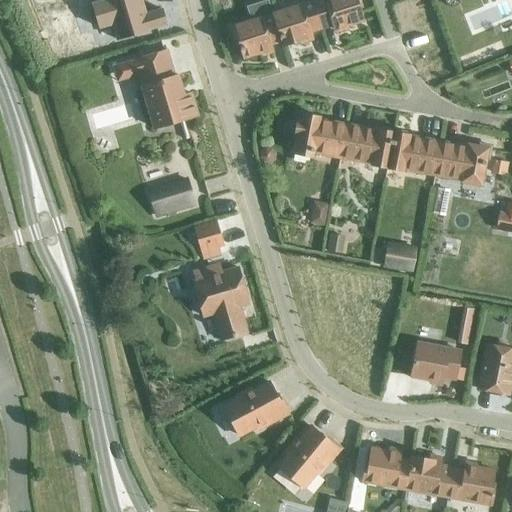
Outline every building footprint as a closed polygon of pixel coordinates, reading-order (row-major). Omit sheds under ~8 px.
[(88,9),(87,14),(90,22),(93,25),(97,26),(98,28),(110,25),(115,40),(165,25),(160,9),(145,14),(141,1),(129,4),(127,0),(101,0),(91,3),(92,6),(88,9)] [(248,21),(229,27),(235,46),(238,45),(242,58),(271,49),(270,45),(280,41),(271,13),(267,0),(264,0),(244,6),(248,21)] [(313,0),(312,1),(321,28),(332,25),(333,30),(362,20),(358,8),(361,7),(358,0),(313,0)] [(321,28),(312,1),(271,13),(280,41),(282,46),(311,37),(309,32),(321,28)] [(166,50),(130,61),(135,76),(139,87),(136,88),(150,131),(196,116),(189,93),(182,95),(176,76),(174,76),(166,50)] [(341,158),(347,125),(318,120),(318,117),(302,114),(301,120),(296,120),(293,136),(295,136),(292,153),(311,157),(312,153),(341,158)] [(347,125),(341,158),(370,163),(370,165),(386,168),(392,132),(377,129),(376,130),(347,125)] [(392,132),(386,168),(402,170),(402,169),(433,175),(439,142),(408,136),(408,135),(392,132)] [(439,142),(433,175),(460,180),(460,181),(480,185),(484,159),(487,159),(490,146),(476,143),(476,146),(467,144),(466,147),(439,142)] [(258,152),(257,159),(261,164),(267,165),(273,161),(274,155),(270,149),(263,148),(258,152)] [(493,160),(491,172),(504,174),(506,162),(493,160)] [(186,180),(148,192),(156,218),(194,206),(186,180)] [(438,188),(433,214),(444,216),(449,190),(438,188)] [(411,222),(411,202),(390,202),(390,222),(411,222)] [(511,203),(505,202),(503,213),(510,214),(507,232),(511,232),(511,203)] [(322,224),(326,205),(318,204),(313,207),(311,222),(322,224)] [(223,246),(215,221),(192,227),(202,259),(219,254),(217,247),(223,246)] [(335,252),(338,234),(328,232),(325,250),(335,252)] [(386,248),(383,267),(411,271),(414,253),(386,248)] [(195,284),(192,285),(203,320),(212,317),(220,344),(246,336),(238,309),(248,306),(237,271),(211,279),(209,271),(192,276),(195,284)] [(485,344),(477,388),(507,394),(511,368),(511,349),(509,349),(505,344),(497,342),(492,346),(485,344)] [(414,348),(409,376),(441,382),(442,377),(457,380),(457,379),(460,366),(462,357),(414,348)] [(460,366),(457,379),(465,381),(467,368),(460,366)] [(268,382),(222,406),(237,436),(270,419),(272,422),(287,414),(276,394),(275,395),(268,382)] [(310,426),(276,467),(302,488),(326,459),(328,462),(339,449),(322,434),(321,436),(310,426)] [(404,489),(409,460),(398,458),(399,454),(369,448),(367,462),(364,461),(361,481),(404,489)] [(445,497),(451,468),(439,466),(440,461),(410,456),(409,460),(404,489),(445,497)] [(463,470),(451,468),(445,497),(490,505),(493,485),(491,484),(493,471),(464,465),(463,470)]
